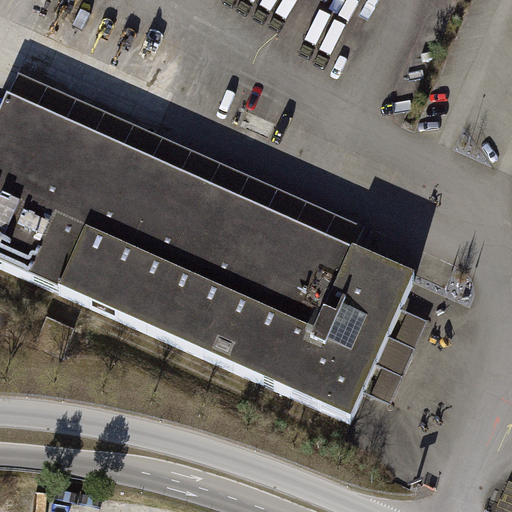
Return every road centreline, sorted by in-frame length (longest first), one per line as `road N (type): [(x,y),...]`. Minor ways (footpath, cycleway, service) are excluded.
road 1 (secondary): [(361,511),(149,436),(0,414)]
road 2 (secondary): [(0,455),(141,472),(269,511)]
